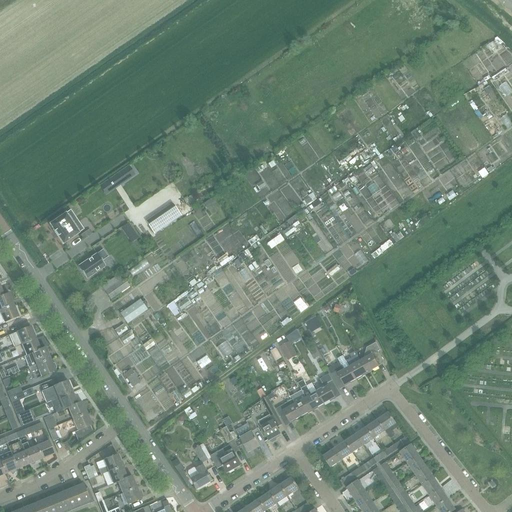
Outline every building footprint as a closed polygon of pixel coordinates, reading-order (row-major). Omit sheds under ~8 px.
[(97,0),(95,0),(89,5),(100,21),(108,16),(97,0)] [(109,0),(97,0),(108,16),(116,10),(109,0)] [(121,0),(109,0),(116,10),(125,4),(121,0)] [(77,11),(67,16),(76,34),(85,29),(77,11)] [(250,12),(239,20),(247,32),(242,35),(250,46),(255,42),(253,38),(263,30),(250,12)] [(67,16),(59,20),(67,38),(76,34),(67,16)] [(59,20),(49,24),(57,42),(67,38),(59,20)] [(49,24),(40,28),(48,46),(57,42),(49,24)] [(462,25),(456,30),(460,35),(466,31),(462,25)] [(224,31),(215,36),(227,53),(235,47),(224,31)] [(215,36),(208,42),(219,58),(227,53),(215,36)] [(506,37),(496,41),(500,51),(510,46),(506,37)] [(208,42),(198,48),(209,65),(219,58),(208,42)] [(159,75),(149,82),(162,101),(171,94),(174,98),(180,94),(173,84),(167,87),(159,75)] [(149,82),(139,90),(147,101),(142,105),(149,115),(155,111),(152,107),(162,101),(149,82)] [(129,96),(118,104),(131,122),(142,114),(129,96)] [(118,104),(108,111),(121,129),(131,122),(118,104)] [(495,108),(490,114),(495,118),(500,113),(495,108)] [(108,111),(98,118),(110,136),(121,129),(108,111)] [(98,118),(87,125),(100,143),(110,136),(98,118)] [(87,125),(77,132),(89,151),(100,143),(87,125)] [(77,132),(66,139),(79,158),(89,151),(77,132)] [(66,139),(56,146),(69,165),(79,158),(66,139)] [(368,153),(373,160),(388,150),(383,143),(368,153)] [(56,146),(46,154),(58,172),(69,165),(56,146)] [(291,159),(297,156),(294,149),(288,152),(291,159)] [(46,154),(35,161),(48,179),(58,172),(46,154)] [(340,170),(348,165),(344,159),(336,164),(340,170)] [(486,168),(490,175),(497,171),(493,164),(486,168)] [(128,167),(109,180),(112,183),(110,184),(112,186),(113,185),(115,188),(134,175),(128,167)] [(23,169),(12,177),(24,196),(35,188),(38,192),(44,188),(36,178),(31,181),(23,169)] [(312,196),(317,202),(326,194),(322,189),(312,196)] [(181,216),(172,204),(146,221),(154,234),(181,216)] [(63,244),(79,233),(65,213),(50,224),(54,230),(53,231),(58,238),(59,238),(63,244)] [(303,221),(293,227),(296,232),(306,226),(303,221)] [(144,247),(134,254),(141,263),(151,256),(144,247)] [(78,267),(86,279),(106,266),(102,261),(108,257),(103,250),(78,267)] [(141,269),(162,259),(160,254),(139,265),(141,269)] [(212,265),(202,271),(206,277),(215,271),(212,265)] [(110,300),(129,286),(120,274),(101,287),(110,300)] [(9,293),(4,295),(4,296),(0,297),(0,310),(14,305),(9,293)] [(192,308),(200,300),(194,293),(185,301),(192,308)] [(127,324),(147,310),(140,300),(120,313),(127,324)] [(0,324),(4,323),(5,323),(19,317),(14,305),(0,310),(0,324)] [(17,332),(22,344),(36,338),(31,326),(17,332)] [(140,328),(129,333),(132,340),(143,334),(140,328)] [(152,341),(156,347),(164,341),(161,335),(152,341)] [(22,344),(26,356),(27,356),(31,354),(31,353),(41,350),(40,349),(36,338),(22,344)] [(297,356),(289,342),(280,347),(288,361),(297,356)] [(364,359),(361,361),(367,373),(379,367),(378,366),(385,363),(378,352),(381,350),(376,343),(374,344),(367,348),(364,358),(364,359)] [(24,357),(29,368),(50,359),(45,347),(40,349),(41,350),(31,353),(31,354),(27,356),(26,356),(24,357)] [(4,360),(10,358),(7,350),(1,352),(4,360)] [(214,351),(205,359),(209,364),(219,357),(214,351)] [(353,365),(349,367),(356,379),(367,373),(361,361),(360,361),(355,352),(350,355),(352,359),(350,360),(353,365)] [(305,371),(311,367),(303,353),(297,356),(305,371)] [(356,379),(349,367),(343,356),(338,359),(340,362),(329,369),(338,386),(343,383),(345,385),(356,379)] [(52,364),(50,359),(29,368),(28,368),(30,373),(38,370),(41,377),(55,371),(55,369),(56,369),(56,368),(55,364),(53,363),(52,364)] [(131,369),(123,375),(133,388),(140,383),(131,369)] [(136,373),(140,383),(150,378),(146,369),(136,373)] [(200,374),(193,378),(196,384),(203,380),(200,374)] [(324,387),(316,391),(317,392),(324,404),(335,398),(334,395),(339,392),(329,374),(320,379),(324,387)] [(51,401),(58,398),(73,392),(68,381),(54,387),(56,394),(49,397),(51,401)] [(304,381),(298,384),(301,389),(303,393),(306,398),(313,410),(324,404),(317,392),(312,395),(307,387),(304,381)] [(7,392),(9,398),(22,392),(20,387),(7,392)] [(9,398),(12,403),(34,394),(32,388),(22,392),(9,398)] [(77,404),(73,392),(58,398),(51,401),(53,406),(60,403),(63,410),(68,408),(77,404)] [(270,415),(258,422),(261,427),(269,441),(270,441),(271,442),(273,443),(276,441),(277,439),(276,437),(281,434),(277,427),(283,425),(278,416),(271,404),(267,397),(262,399),(266,406),(270,415)] [(302,416),(313,410),(306,398),(295,404),(302,416)] [(281,406),(276,409),(277,411),(284,423),(285,426),(291,423),(302,416),(295,404),(293,400),(281,406)] [(13,406),(17,415),(21,413),(27,411),(23,402),(13,406)] [(82,402),(77,404),(68,408),(73,419),(87,413),(82,402)] [(13,416),(9,407),(4,409),(7,418),(13,416)] [(25,422),(21,413),(17,415),(20,424),(25,422)] [(92,425),(87,413),(73,419),(78,431),(92,425)] [(389,413),(378,420),(385,431),(396,424),(389,413)] [(9,421),(12,430),(18,428),(14,419),(9,421)] [(240,439),(235,442),(238,447),(243,444),(248,453),(260,446),(252,432),(258,429),(257,428),(252,419),(246,421),(248,424),(236,431),(240,439)] [(378,420),(367,427),(374,439),(385,431),(378,420)] [(45,423),(48,430),(54,427),(51,421),(45,423)] [(43,428),(41,423),(32,426),(34,432),(43,428)] [(58,439),(54,427),(48,430),(53,441),(58,439)] [(221,431),(228,443),(234,440),(227,427),(221,431)] [(374,439),(367,427),(356,435),(363,446),(374,439)] [(29,428),(20,431),(22,437),(31,433),(29,428)] [(18,432),(8,436),(10,442),(20,438),(18,432)] [(353,453),(363,446),(356,435),(345,442),(353,453)] [(405,444),(402,440),(394,445),(397,450),(405,444)] [(48,441),(36,446),(42,459),(54,454),(48,441)] [(209,441),(203,448),(210,455),(217,448),(209,441)] [(345,442),(334,449),(342,460),(353,453),(345,442)] [(24,451),(30,464),(42,459),(36,446),(30,449),(27,443),(22,445),(24,451)] [(220,460),(227,473),(241,465),(230,445),(223,449),(227,456),(220,460)] [(400,453),(408,464),(419,456),(411,445),(400,453)] [(200,446),(195,450),(200,459),(205,456),(200,446)] [(394,452),(391,447),(383,452),(386,457),(394,452)] [(331,468),(342,460),(334,449),(323,457),(331,468)] [(24,451),(12,456),(18,469),(30,464),(24,451)] [(384,459),(380,454),(372,459),(376,464),(384,459)] [(103,460),(96,463),(99,470),(101,475),(108,472),(122,466),(118,455),(103,460)] [(18,469),(12,456),(0,461),(6,474),(18,469)] [(419,456),(408,464),(415,474),(426,467),(419,456)] [(373,466),(370,461),(362,467),(365,471),(373,466)] [(386,474),(391,470),(386,462),(381,466),(386,474)] [(189,474),(192,479),(198,489),(213,481),(207,470),(207,471),(204,465),(197,469),(194,468),(190,471),(189,474)] [(84,468),(89,480),(94,478),(89,466),(84,468)] [(122,466),(108,472),(113,484),(118,482),(127,478),(122,466)] [(433,478),(426,467),(415,474),(422,485),(433,478)] [(362,473),(359,469),(351,474),(354,479),(362,473)] [(385,479),(380,471),(375,474),(380,482),(385,479)] [(393,473),(388,476),(388,477),(394,484),(398,481),(393,473)] [(132,476),(127,478),(118,482),(122,493),(137,487),(132,476)] [(348,476),(340,481),(343,486),(351,481),(348,476)] [(89,480),(91,487),(97,484),(94,478),(89,480)] [(292,478),(281,485),(288,496),(299,489),(292,478)] [(433,478),(422,485),(430,496),(441,488),(433,478)] [(347,488),(354,499),(366,492),(358,481),(347,488)] [(387,482),(382,485),(388,493),(392,490),(387,482)] [(83,484),(70,489),(14,511),(61,511),(89,501),(90,504),(94,502),(88,488),(85,489),(83,484)] [(400,484),(396,487),(401,495),(406,492),(400,484)] [(277,504),(288,496),(281,485),(270,492),(277,504)] [(137,487),(122,493),(127,505),(141,499),(137,487)] [(448,499),(441,488),(430,496),(437,507),(448,499)] [(270,492),(259,500),(266,511),(277,504),(270,492)] [(366,492),(354,499),(362,510),(373,503),(366,492)] [(394,492),(394,493),(389,496),(395,504),(400,500),(394,492)] [(95,495),(98,503),(103,501),(99,493),(95,495)] [(408,495),(403,498),(408,506),(413,503),(408,495)] [(168,498),(144,508),(145,511),(152,511),(171,504),(168,498)] [(448,499),(437,507),(440,511),(452,511),(456,510),(448,499)] [(251,511),(264,511),(266,511),(259,500),(248,507),(251,511)] [(103,501),(98,503),(102,511),(106,509),(103,501)] [(379,511),(373,503),(362,510),(362,511),(379,511)] [(402,503),(401,503),(397,506),(400,511),(405,511),(407,511),(402,503)]
